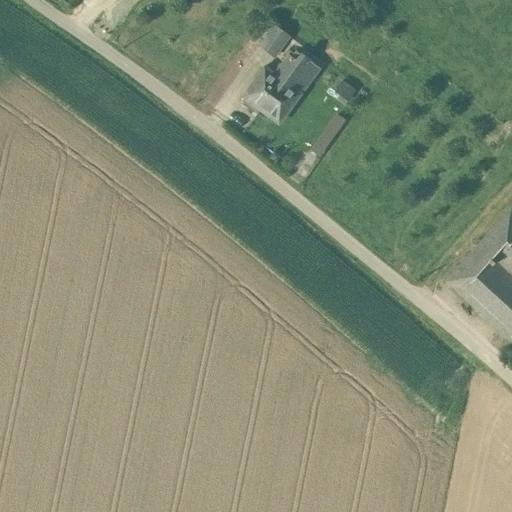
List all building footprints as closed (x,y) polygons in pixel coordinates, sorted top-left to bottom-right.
[(275,25),(261,44),(274,54),(288,34),(275,25)] [(306,71),(289,56),(273,75),(290,89),(306,71)] [(273,75),(263,68),(241,95),(260,110),(277,124),(299,96),(290,89),(273,75)] [(339,78),(333,92),(350,98),(355,85),(339,78)] [(260,110),(241,95),(237,101),(250,110),(249,112),(255,116),(260,110)] [(320,154),(345,117),(335,110),(310,147),(320,154)] [(511,210),(448,281),(475,305),(511,264),(511,210)] [(511,264),(475,305),(511,339),(511,264)]
